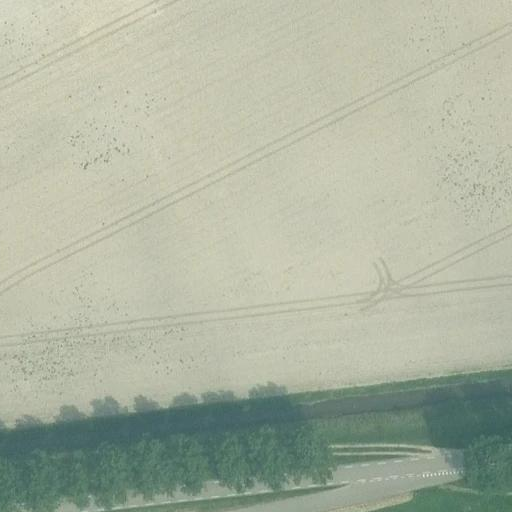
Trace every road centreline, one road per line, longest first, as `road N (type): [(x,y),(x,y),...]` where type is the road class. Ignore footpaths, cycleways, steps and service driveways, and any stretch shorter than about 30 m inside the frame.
road 1 (track): [(428,465),(410,452),(185,455),(0,476)]
road 2 (tertiary): [(33,511),(428,465)]
road 3 (unclassified): [(278,511),(419,481),(428,465)]
